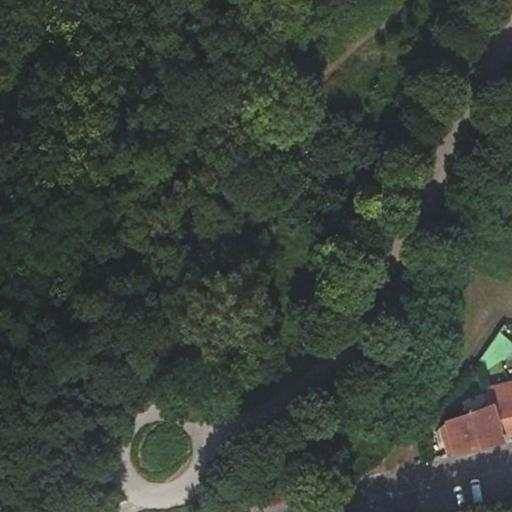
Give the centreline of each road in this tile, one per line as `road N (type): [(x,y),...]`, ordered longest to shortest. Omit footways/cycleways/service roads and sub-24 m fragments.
road 1 (unclassified): [(511,19),(339,357),(273,411),(203,433)]
road 2 (residential): [(511,456),(301,511)]
road 3 (unclassified): [(114,451),(124,479),(164,496),(199,474),(203,433)]
road 4 (unclassified): [(203,433),(186,411),(147,405),(123,422),(114,451)]
